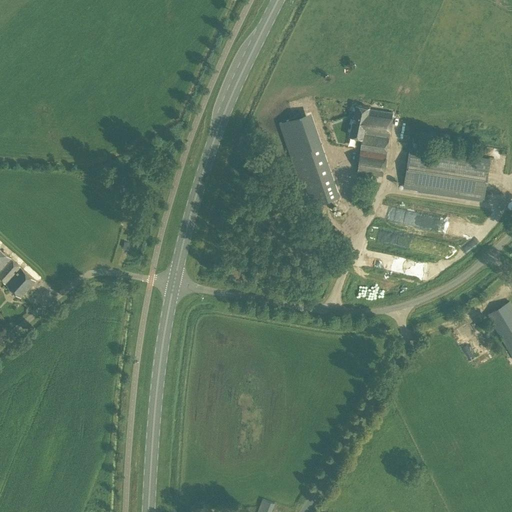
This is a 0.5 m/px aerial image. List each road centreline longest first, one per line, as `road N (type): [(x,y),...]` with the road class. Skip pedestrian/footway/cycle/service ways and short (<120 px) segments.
road 1 (primary): [(174,284),(203,173),(279,0)]
road 2 (unclassified): [(304,511),(396,361),(404,332),(398,309)]
road 3 (primary): [(150,511),(174,284)]
road 4 (unclassified): [(398,309),(310,310),(174,284)]
road 5 (unclassified): [(0,343),(90,275),(174,284)]
road 6 (unclassified): [(511,238),(449,288),(398,309)]
